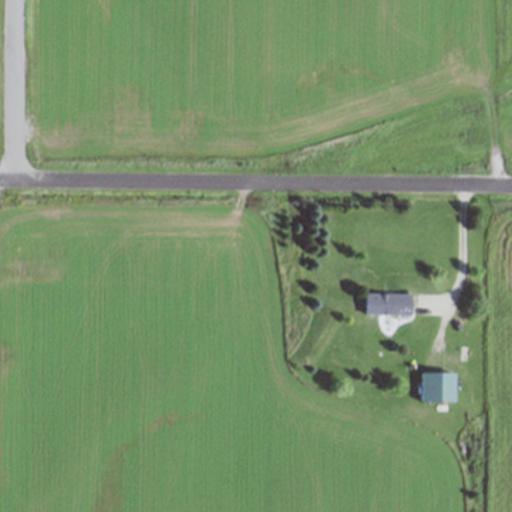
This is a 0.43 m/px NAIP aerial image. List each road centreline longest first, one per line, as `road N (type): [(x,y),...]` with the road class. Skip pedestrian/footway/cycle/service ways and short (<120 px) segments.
road 1 (tertiary): [(511,185),(0,175)]
road 2 (residential): [(13,0),(13,176)]
